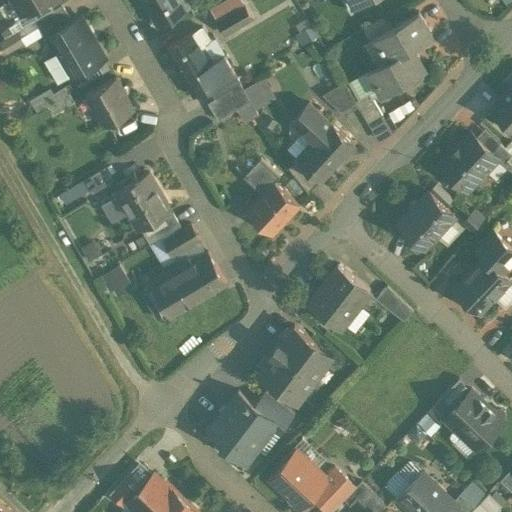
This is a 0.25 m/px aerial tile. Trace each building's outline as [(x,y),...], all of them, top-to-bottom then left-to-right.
[(13,0),(20,12),(40,0),(13,0)] [(168,0),(145,0),(151,10),(168,0)] [(168,0),(151,10),(159,22),(189,5),(185,0),(168,0)] [(243,0),(220,0),(210,6),(224,32),(252,16),(243,0)] [(52,7),(34,18),(46,37),(49,35),(49,34),(73,19),(62,2),(52,7)] [(419,10),(393,25),(393,26),(376,35),(388,57),(413,44),(432,33),(419,10)] [(73,19),(49,34),(49,35),(58,50),(60,49),(73,72),(72,73),(72,74),(105,55),(81,14),(73,19)] [(386,14),(364,28),(370,39),(376,35),(393,26),(393,25),(386,14)] [(223,52),(211,59),(202,43),(210,39),(202,25),(195,30),(194,29),(167,45),(195,94),(208,86),(234,70),(223,52)] [(413,44),(388,57),(369,68),(382,91),(425,66),(413,44)] [(234,70),(208,86),(214,97),(240,81),(234,70)] [(116,75),(87,91),(104,124),(134,108),(116,75)] [(343,80),(322,92),(344,113),(358,105),(354,99),(355,99),(343,80)] [(214,97),(207,101),(218,118),(238,106),(250,99),(240,81),(214,97)] [(511,85),(492,107),(511,125),(511,85)] [(355,99),(354,99),(358,105),(368,121),(382,113),(369,91),(355,99)] [(69,93),(48,106),(53,114),(75,101),(69,93)] [(250,99),(238,106),(246,120),(258,113),(250,99)] [(330,120),(309,101),(293,118),(313,137),(296,155),(297,156),(320,178),(321,179),(355,142),(330,119),(330,120)] [(470,130),(440,162),(467,188),(473,181),(487,180),(486,166),(497,156),(497,155),(492,150),(470,130)] [(511,152),(500,141),(492,150),(497,155),(497,156),(503,161),(511,152)] [(280,173),(260,155),(259,156),(262,159),(248,174),(245,172),(243,173),(262,191),(247,208),(271,231),(299,201),(274,179),(280,173)] [(320,178),(297,156),(288,166),(308,191),(320,178)] [(105,165),(84,177),(92,191),(113,178),(105,165)] [(149,169),(116,188),(117,190),(118,189),(130,210),(129,210),(139,226),(140,225),(171,207),(170,206),(169,207),(157,187),(159,186),(149,169)] [(428,188),(398,220),(411,232),(408,239),(417,248),(424,245),(454,213),(428,188)] [(171,207),(140,225),(150,242),(181,224),(171,207)] [(191,222),(164,238),(172,252),(199,235),(191,222)] [(511,257),(511,245),(493,228),(475,246),(483,254),(484,253),(501,269),(511,257)] [(208,249),(184,263),(181,258),(149,277),(170,313),(226,280),(208,249)] [(501,269),(484,253),(483,254),(454,285),(480,309),(509,278),(501,269)] [(102,269),(115,291),(134,280),(121,258),(102,269)] [(370,287),(338,262),(310,298),(342,323),(370,287)] [(413,308),(387,283),(375,296),(403,318),(413,308)] [(332,352),(294,323),(281,341),(279,339),(272,349),(273,350),(260,368),(298,397),(332,352)] [(459,375),(442,393),(454,404),(471,386),(459,375)] [(494,408),(471,386),(454,404),(444,414),(461,431),(466,430),(479,443),(503,417),(503,416),(502,409),(501,408),(494,408)] [(256,401),(238,388),(209,425),(228,440),(227,442),(246,457),(271,423),(276,417),(256,401)] [(294,410),(266,388),(256,401),(276,417),(271,423),(279,429),(294,410)] [(442,393),(432,403),(444,414),(454,404),(442,393)] [(325,474),(306,456),(296,457),(291,462),(286,458),(270,475),(300,503),(311,492),(326,475),(325,474)] [(356,484),(335,464),(325,474),(326,475),(311,492),(331,510),(345,495),(356,484)] [(511,464),(500,477),(511,489),(511,464)] [(452,498),(422,469),(398,494),(416,511),(440,511),(453,499),(452,498)] [(169,485),(154,470),(127,499),(141,511),(169,511),(185,496),(171,483),(169,485)] [(356,484),(345,495),(350,501),(356,495),(362,501),(372,489),(361,478),(356,484)] [(461,492),(459,491),(452,498),(453,499),(440,511),(467,511),(479,499),(485,492),(472,480),(461,492)] [(380,511),(388,505),(372,489),(362,501),(370,508),(372,505),(379,511),(380,511)] [(502,503),(488,490),(485,492),(479,499),(493,511),(502,503)] [(185,496),(169,511),(197,511),(196,511),(198,508),(185,496)] [(479,499),(467,511),(492,511),(493,511),(479,499)] [(0,500),(0,511),(9,511),(11,511),(0,500)]
